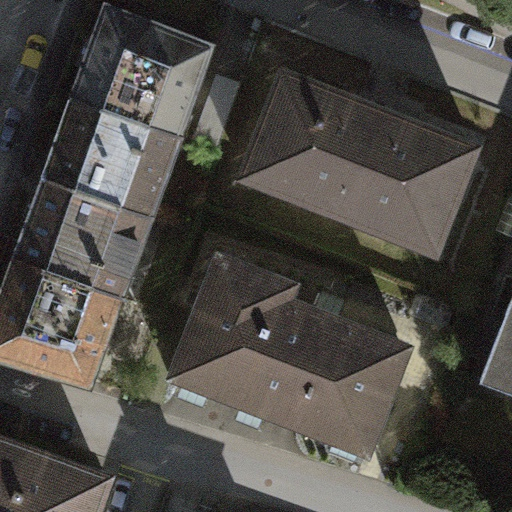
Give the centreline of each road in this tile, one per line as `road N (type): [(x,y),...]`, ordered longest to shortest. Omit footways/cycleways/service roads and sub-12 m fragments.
road 1 (residential): [(0,386),(392,511)]
road 2 (residential): [(340,0),(511,68)]
